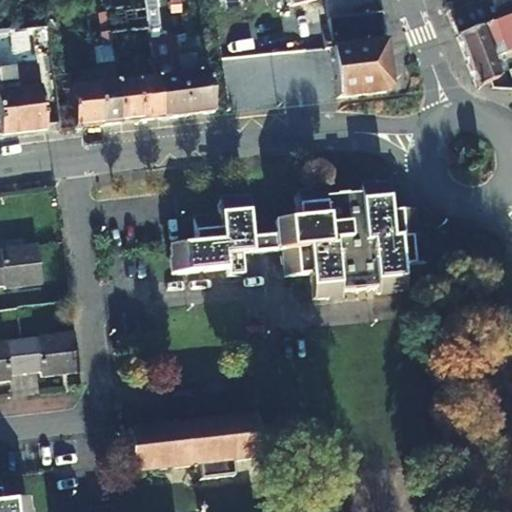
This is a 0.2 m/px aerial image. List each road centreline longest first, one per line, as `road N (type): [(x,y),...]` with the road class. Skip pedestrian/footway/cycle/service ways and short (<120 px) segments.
road 1 (residential): [(0,169),(282,134),(364,132),(428,146)]
road 2 (residential): [(0,431),(247,402)]
road 3 (residential): [(407,0),(454,120)]
